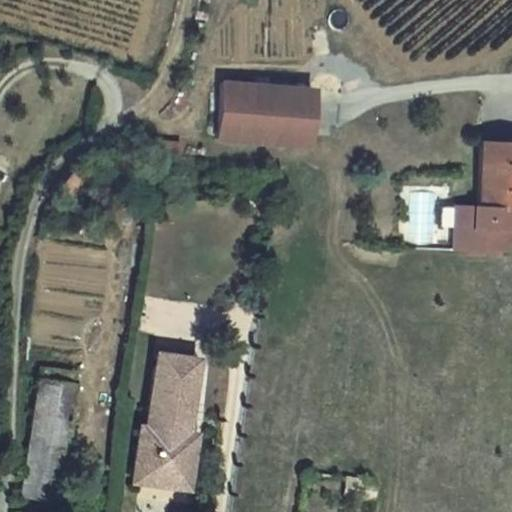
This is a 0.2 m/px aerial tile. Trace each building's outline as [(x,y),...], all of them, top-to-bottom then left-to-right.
[(246,74),(235,130),(325,148),(336,92),(246,74)] [(135,119),(133,133),(193,143),(195,130),(135,119)] [(511,141),(476,141),(475,203),(451,203),(451,247),(503,247),(504,204),(511,203),(511,141)] [(102,150),(95,144),(77,163),(87,175),(109,158),(102,150)] [(123,476),(169,483),(177,427),(187,358),(150,353),(140,422),(131,421),(123,476)] [(14,496),(56,502),(71,383),(30,377),(14,496)] [(191,429),(177,427),(169,483),(183,485),(191,429)] [(370,503),(373,480),(346,476),(342,499),(370,503)]
